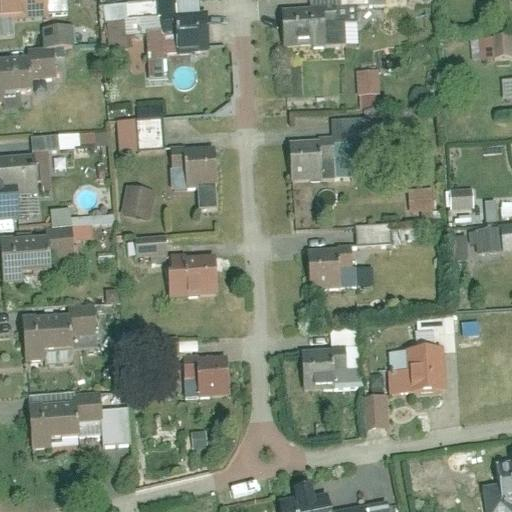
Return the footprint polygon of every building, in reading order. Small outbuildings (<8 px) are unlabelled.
[(0,0),(0,20),(44,17),(43,0),(0,0)] [(167,14),(195,12),(194,0),(158,0),(102,4),(103,19),(167,14)] [(308,0),(309,9),(320,8),(356,5),(369,4),(369,0),(308,0)] [(356,5),(320,8),(321,27),(357,24),(356,5)] [(276,11),(279,47),(322,44),(321,27),(320,8),(309,9),(276,11)] [(170,54),(206,51),(203,12),(195,12),(167,14),(170,54)] [(39,28),(40,47),(74,44),(73,25),(39,28)] [(153,79),(151,37),(140,37),(143,79),(153,79)] [(479,59),(510,57),(509,37),(478,40),(479,59)] [(22,59),(23,78),(49,77),(47,47),(40,47),(21,48),(22,59)] [(22,59),(0,59),(0,95),(24,94),(23,78),(22,59)] [(354,72),(356,96),(379,94),(378,70),(354,72)] [(137,121),(158,119),(157,107),(136,109),(137,121)] [(136,149),(160,147),(158,119),(137,121),(134,121),(136,149)] [(329,138),(330,143),(347,142),(346,119),(328,120),(329,138)] [(136,149),(134,121),(116,122),(118,157),(137,156),(136,149)] [(314,143),(315,162),(331,160),(330,143),(329,138),(314,139),(314,143)] [(282,145),(285,184),(317,181),(315,162),(314,143),(282,145)] [(195,187),(210,186),(207,147),(175,150),(178,188),(195,187)] [(8,197),(34,195),(31,158),(0,160),(0,219),(10,219),(8,197)] [(212,210),(210,186),(195,187),(197,211),(212,210)] [(154,222),(160,194),(131,187),(125,216),(154,222)] [(408,190),(410,210),(434,209),(432,188),(408,190)] [(449,190),(450,209),(472,208),(470,188),(449,190)] [(355,227),(356,244),(391,241),(389,224),(355,227)] [(41,237),(42,256),(68,254),(67,225),(41,226),(41,237)] [(500,251),(511,249),(511,226),(498,227),(500,251)] [(41,237),(0,238),(0,281),(17,281),(16,273),(43,272),(42,256),(41,237)] [(460,238),(462,263),(473,262),(472,245),(479,245),(478,237),(460,238)] [(129,259),(164,256),(163,239),(128,241),(129,259)] [(302,294),(338,291),(335,248),(298,250),(302,294)] [(164,297),(211,293),(208,259),(162,262),(164,297)] [(64,315),(65,334),(91,333),(90,303),(64,304),(64,315)] [(64,315),(17,317),(19,361),(40,360),(40,352),(66,350),(65,334),(64,315)] [(389,370),(391,394),(443,389),(439,348),(401,352),(403,369),(389,370)] [(304,392),(334,390),(331,352),(301,354),(304,392)] [(228,399),(225,358),(189,361),(192,402),(228,399)] [(71,403),(72,423),(98,421),(96,391),(70,393),(71,403)] [(360,398),(362,431),(379,430),(377,397),(360,398)] [(71,403),(23,406),(25,449),(46,448),(46,440),(73,439),(72,423),(71,403)] [(93,425),(93,438),(106,438),(105,424),(93,425)] [(511,464),(489,468),(492,484),(478,487),(482,511),(509,511),(509,505),(511,504),(511,464)] [(326,511),(322,489),(274,498),(276,511),(326,511)]
